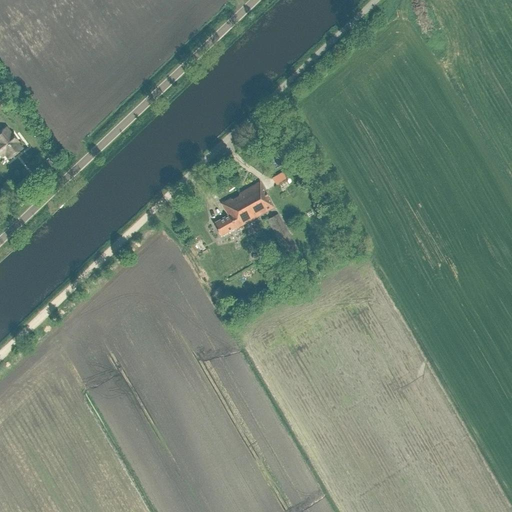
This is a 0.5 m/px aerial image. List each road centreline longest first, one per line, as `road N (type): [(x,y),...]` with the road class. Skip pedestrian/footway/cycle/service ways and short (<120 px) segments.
road 1 (track): [(0,354),(237,129)]
road 2 (unclassified): [(0,220),(238,0)]
road 3 (unclassified): [(237,129),(375,0)]
